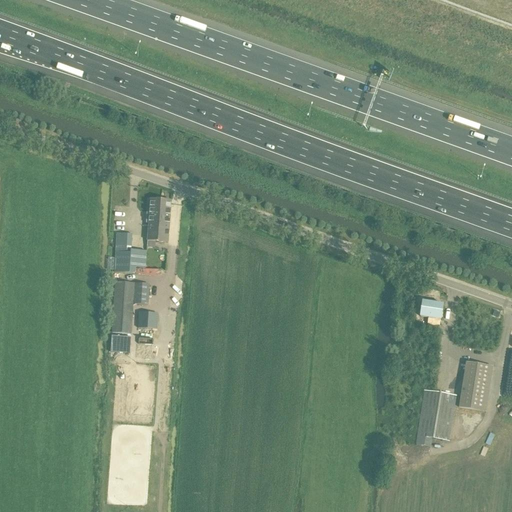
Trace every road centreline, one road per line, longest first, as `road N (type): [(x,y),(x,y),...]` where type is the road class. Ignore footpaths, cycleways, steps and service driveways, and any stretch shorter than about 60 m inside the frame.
road 1 (motorway): [(0,34),(511,223)]
road 2 (unclassified): [(511,306),(0,125)]
road 3 (motorway): [(511,151),(86,0)]
